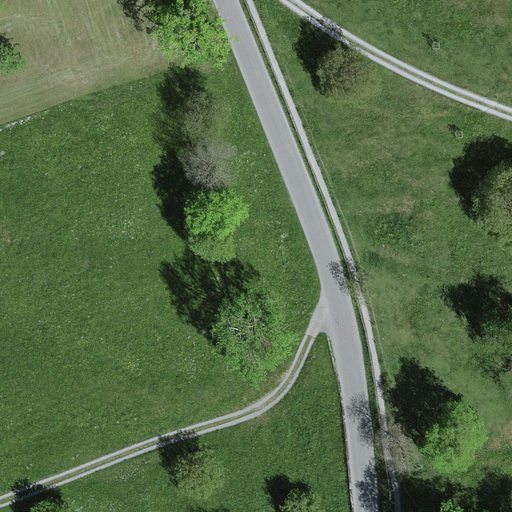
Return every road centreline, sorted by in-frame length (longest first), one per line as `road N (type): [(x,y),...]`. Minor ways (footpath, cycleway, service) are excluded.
road 1 (tertiary): [(366,511),(335,293),(224,0)]
road 2 (track): [(335,293),(276,395),(246,414),(0,503)]
road 3 (track): [(288,0),(381,59),(511,114)]
